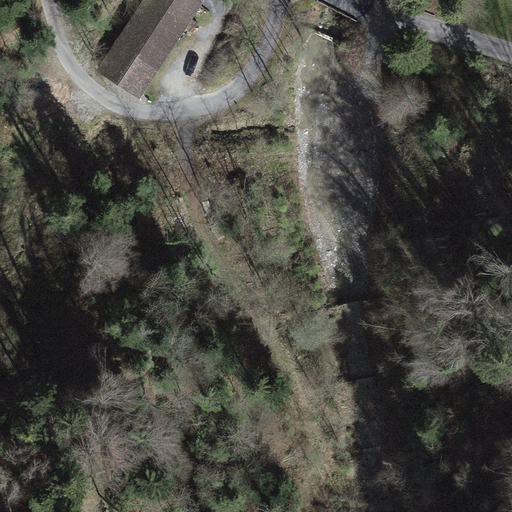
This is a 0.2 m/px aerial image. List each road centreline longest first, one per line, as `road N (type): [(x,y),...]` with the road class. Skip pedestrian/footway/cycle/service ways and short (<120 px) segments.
road 1 (track): [(284,0),(266,45),(231,90),(139,105),(95,96),(69,74),(55,0)]
road 2 (unclassified): [(352,0),(511,51)]
